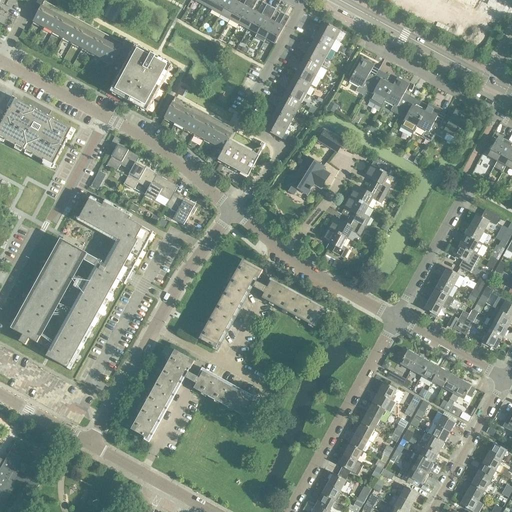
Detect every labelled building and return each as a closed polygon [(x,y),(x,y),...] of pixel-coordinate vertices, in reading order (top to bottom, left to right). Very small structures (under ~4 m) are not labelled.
[(113,65),(114,64),(124,45),(42,0),(38,0),(28,19),(113,65)] [(205,0),(203,5),(212,10),(217,0),(205,0)] [(221,14),(228,0),(217,0),(212,10),(221,14)] [(234,0),(228,0),(221,14),(230,19),(239,3),(235,0),(234,0)] [(230,19),(239,24),(252,0),(246,0),(244,5),(239,3),(230,19)] [(252,0),(239,24),(248,29),(257,12),(253,10),(257,0),(252,0)] [(103,15),(114,21),(121,7),(110,1),(103,15)] [(262,15),(257,12),(248,29),(257,34),(272,7),(267,4),(262,15)] [(276,9),(272,7),(257,34),(266,39),(275,22),(271,20),(276,9)] [(276,44),(290,17),(285,14),(280,24),(275,22),(266,39),(276,44)] [(309,26),(336,41),(341,31),(323,22),(320,27),(311,22),(309,26)] [(313,40),(331,50),(336,41),(309,26),(307,30),(316,35),(313,40)] [(173,65),(150,53),(127,40),(124,45),(114,64),(123,69),(111,92),(125,100),(127,95),(136,100),(134,104),(147,112),(173,65)] [(331,50),(313,40),(311,45),(302,40),(300,44),(326,58),(331,50)] [(306,53),(304,58),(322,67),(326,58),(300,44),(297,48),(306,53)] [(317,76),(322,67),(304,58),(301,63),(292,58),(290,62),(317,76)] [(364,96),(375,77),(370,74),(374,65),(362,59),(350,81),(349,82),(358,87),(356,92),(364,96)] [(294,76),(312,86),(317,76),(290,62),(288,66),(297,71),(294,76)] [(375,77),(364,96),(365,96),(368,89),(374,92),(369,101),(381,107),(393,85),(386,82),(390,76),(378,70),(375,77)] [(280,80),(307,94),(312,86),(294,76),(291,81),(282,76),(280,80)] [(399,115),(409,96),(405,93),(409,84),(397,78),(393,85),(381,107),(381,108),(385,102),(393,106),(391,110),(399,115)] [(307,94),(280,80),(278,84),(287,89),(284,94),(302,103),(307,94)] [(181,86),(177,94),(182,97),(187,89),(181,86)] [(271,98),(297,112),(302,103),(284,94),(282,98),(273,94),(271,98)] [(409,96),(399,115),(405,118),(400,127),(412,133),(424,111),(417,108),(421,102),(409,96)] [(5,119),(0,127),(0,142),(4,145),(6,141),(43,161),(44,162),(45,160),(55,166),(55,165),(68,140),(69,139),(67,139),(72,128),(50,117),(50,116),(31,106),(31,107),(27,105),(12,97),(7,107),(10,109),(10,110),(8,112),(6,117),(5,119)] [(218,160),(248,177),(266,144),(261,141),(259,144),(261,145),(256,154),(230,140),(235,130),(175,97),(164,118),(223,150),(218,160)] [(275,112),(292,121),(297,112),(271,98),(269,102),(277,107),(275,112)] [(338,106),(330,102),(327,109),(334,113),(338,106)] [(431,141),(441,122),(436,119),(441,110),(428,103),(424,111),(412,133),(413,134),(416,128),(424,132),(422,136),(431,141)] [(317,108),(312,105),(308,111),(313,114),(317,108)] [(441,122),(431,141),(435,134),(452,144),(455,138),(456,138),(468,116),(456,109),(451,118),(445,115),(441,122)] [(292,121),(275,112),(272,116),(263,112),(261,116),(287,130),(292,121)] [(265,130),(282,140),(287,130),(261,116),(259,120),(268,125),(265,130)] [(318,140),(337,152),(343,142),(325,130),(318,140)] [(486,147),(491,150),(497,139),(492,137),(486,147)] [(497,161),(508,141),(503,139),(502,142),(497,139),(491,150),(488,156),(497,161)] [(511,143),(508,141),(497,161),(506,166),(511,154),(511,147),(510,147),(511,144),(511,143)] [(136,163),(138,159),(127,153),(129,150),(118,145),(107,165),(117,171),(121,165),(131,171),(136,163)] [(312,187),(314,184),(321,188),(330,174),(323,170),(325,167),(309,158),(294,182),(289,179),(283,188),(294,195),(297,189),(308,195),(310,190),(311,190),(312,187)] [(368,185),(386,195),(391,186),(385,182),(390,175),(389,174),(392,168),(375,158),(372,165),(370,164),(364,176),(371,180),(368,185)] [(131,171),(124,183),(135,189),(138,183),(149,189),(156,177),(155,176),(145,171),(146,168),(136,163),(131,171)] [(481,172),(475,168),(472,174),(478,178),(481,172)] [(107,175),(101,171),(98,177),(104,180),(107,175)] [(167,180),(157,174),(155,176),(156,177),(149,189),(145,195),(156,201),(159,195),(170,200),(173,195),(177,188),(166,182),(167,180)] [(349,196),(368,207),(372,199),(381,204),(386,195),(368,185),(366,190),(355,184),(349,196)] [(170,200),(166,207),(177,213),(173,219),(184,225),(191,213),(193,215),(196,209),(194,208),(196,204),(185,198),(184,200),(173,195),(170,200)] [(347,217),(365,227),(370,217),(364,214),(368,207),(349,196),(343,207),(351,212),(347,217)] [(80,218),(123,242),(134,222),(129,219),(131,217),(105,202),(103,206),(90,199),(80,218)] [(133,203),(130,209),(135,212),(138,206),(133,203)] [(485,209),(481,216),(477,214),(476,215),(475,214),(473,219),(474,219),(471,225),(484,232),(489,222),(496,225),(501,217),(485,209)] [(153,215),(150,221),(156,224),(159,218),(153,215)] [(328,228),(347,239),(351,230),(360,236),(365,227),(347,217),(345,222),(335,216),(328,228)] [(161,219),(158,225),(164,228),(167,222),(161,219)] [(96,267),(47,356),(68,368),(117,280),(125,285),(129,277),(133,271),(154,233),(134,222),(123,242),(113,261),(111,260),(108,265),(88,254),(85,261),(96,267)] [(501,241),(506,244),(511,233),(511,222),(501,241)] [(465,235),(478,242),(484,232),(471,225),(465,235)] [(347,239),(328,228),(322,239),(330,243),(326,249),(344,259),(349,249),(343,246),(347,239)] [(478,242),(465,235),(460,245),(472,252),(477,255),(482,244),(478,242)] [(14,329),(13,330),(23,335),(20,342),(26,345),(30,339),(38,343),(87,254),(61,240),(55,253),(47,265),(41,279),(33,291),(27,304),(19,316),(14,329)] [(467,263),(472,252),(460,245),(454,256),(467,263)] [(489,261),(495,265),(498,260),(491,256),(489,261)] [(243,259),(199,339),(219,350),(253,287),(256,281),(258,279),(259,279),(263,270),(243,259)] [(336,260),(332,266),(338,269),(341,263),(336,260)] [(495,265),(489,261),(486,266),(493,269),(495,265)] [(498,266),(504,270),(507,265),(500,261),(498,265),(498,266)] [(504,270),(498,266),(495,271),(502,274),(504,270)] [(441,278),(454,286),(460,275),(447,268),(441,278)] [(480,269),(476,276),(484,280),(486,281),(489,275),(480,269)] [(435,289),(448,296),(454,286),(441,278),(435,289)] [(476,291),(479,293),(486,281),(484,280),(480,286),(475,286),(473,290),(476,291)] [(325,310),(271,281),(268,288),(256,281),(253,287),(265,293),(262,298),(316,327),(325,310)] [(430,299),(443,306),(448,296),(435,289),(430,299)] [(473,290),(470,294),(477,298),(479,293),(476,291),(473,290)] [(468,299),(474,303),(477,298),(470,294),(468,299)] [(479,299),(486,303),(488,298),(482,295),(479,299)] [(443,306),(430,299),(424,309),(431,313),(429,317),(435,320),(443,306)] [(486,303),(479,299),(477,304),(483,308),(486,303)] [(500,311),(511,317),(511,303),(506,301),(500,311)] [(496,309),(490,319),(494,321),(507,328),(511,319),(511,317),(500,311),(496,309)] [(460,316),(467,319),(469,314),(463,311),(460,316)] [(467,319),(473,323),(476,318),(469,314),(467,319)] [(467,319),(460,316),(458,319),(452,316),(447,325),(453,328),(457,321),(464,325),(467,319)] [(465,325),(461,332),(466,335),(473,323),(467,319),(464,325),(465,325)] [(481,328),(489,332),(489,331),(502,338),(507,328),(494,321),(490,319),(486,325),(483,324),(481,328)] [(457,321),(453,328),(461,332),(465,325),(464,325),(457,321)] [(496,349),(502,338),(489,331),(489,332),(482,344),(488,348),(489,345),(496,349)] [(411,370),(418,356),(407,350),(407,351),(403,349),(403,348),(398,357),(399,357),(403,359),(400,364),(411,370)] [(175,350),(131,430),(148,439),(188,368),(190,370),(195,361),(175,350)] [(418,356),(411,370),(421,376),(429,362),(418,356)] [(429,362),(421,376),(432,381),(439,368),(429,362)] [(439,368),(432,381),(442,387),(450,374),(439,368)] [(402,385),(406,379),(390,371),(387,377),(402,385)] [(257,401),(204,372),(200,378),(188,372),(186,378),(197,384),(194,389),(247,418),(257,401)] [(450,374),(442,387),(453,393),(461,380),(450,374)] [(406,379),(402,385),(407,388),(410,382),(406,379)] [(448,403),(444,409),(458,417),(462,410),(453,405),(454,402),(455,402),(459,396),(464,399),(467,395),(471,397),(471,398),(476,388),(475,389),(471,387),(472,386),(461,380),(453,393),(448,403)] [(378,393),(391,400),(397,389),(384,382),(378,393)] [(372,403),(385,410),(391,400),(378,393),(372,403)] [(407,409),(413,412),(421,399),(414,396),(407,409)] [(367,413),(379,420),(385,410),(372,403),(367,413)] [(416,414),(422,417),(425,413),(418,409),(416,414)] [(361,423),(374,431),(379,420),(367,413),(361,423)] [(437,425),(450,432),(456,422),(443,415),(437,425)] [(511,431),(511,417),(511,419),(508,418),(503,427),(511,431)] [(355,434),(368,441),(374,431),(361,423),(355,434)] [(396,429),(402,433),(405,428),(398,425),(396,429)] [(431,436),(444,443),(450,432),(437,425),(431,436)] [(405,434),(411,438),(413,433),(407,430),(405,434)] [(350,443),(363,451),(368,441),(355,434),(350,443)] [(425,446),(438,453),(444,443),(431,436),(425,446)] [(0,511),(15,484),(13,483),(15,479),(28,486),(33,485),(37,487),(39,483),(24,475),(21,476),(16,474),(29,450),(14,442),(4,461),(0,458),(0,511)] [(363,451),(350,443),(344,454),(357,461),(363,451)] [(488,453),(501,460),(507,450),(494,443),(488,453)] [(438,453),(425,446),(420,456),(433,463),(438,453)] [(380,461),(385,463),(391,453),(385,450),(382,454),(384,455),(380,461)] [(483,464),(495,471),(501,460),(488,453),(483,464)] [(364,465),(357,461),(344,454),(338,464),(358,476),(364,465)] [(433,463),(420,456),(420,457),(415,454),(412,459),(410,458),(408,463),(410,464),(427,473),(433,463)] [(381,475),(381,474),(384,470),(383,469),(382,469),(385,463),(380,461),(378,460),(375,464),(378,466),(377,466),(374,471),(381,475)] [(421,484),(427,473),(410,464),(405,474),(402,479),(412,484),(414,480),(421,484)] [(477,474),(490,481),(495,471),(483,464),(477,474)] [(395,474),(385,469),(384,468),(383,469),(384,470),(381,474),(391,480),(395,474)] [(381,475),(374,471),(372,476),(378,479),(381,475)] [(334,473),(328,484),(341,491),(346,481),(334,473)] [(471,484),(484,491),(490,481),(477,474),(471,484)] [(376,484),(382,487),(384,483),(378,479),(376,484)] [(341,491),(328,484),(322,494),(335,501),(341,491)] [(466,494),(479,501),(484,491),(471,484),(466,494)] [(365,485),(360,496),(359,495),(357,500),(363,503),(371,489),(365,485)] [(400,497),(412,504),(418,493),(405,486),(400,497)] [(511,493),(504,489),(502,494),(508,497),(511,493)] [(335,501),(322,494),(316,504),(329,511),(335,501)] [(479,501),(466,494),(460,505),(473,511),(479,501)] [(366,505),(372,508),(378,498),(371,495),(366,505)] [(498,495),(496,498),(505,503),(507,500),(498,495)] [(394,507),(401,511),(407,511),(412,504),(400,497),(394,507)] [(358,511),(363,503),(357,500),(354,505),(350,503),(348,508),(354,511),(358,511)] [(153,511),(155,510),(138,501),(132,511),(153,511)]
